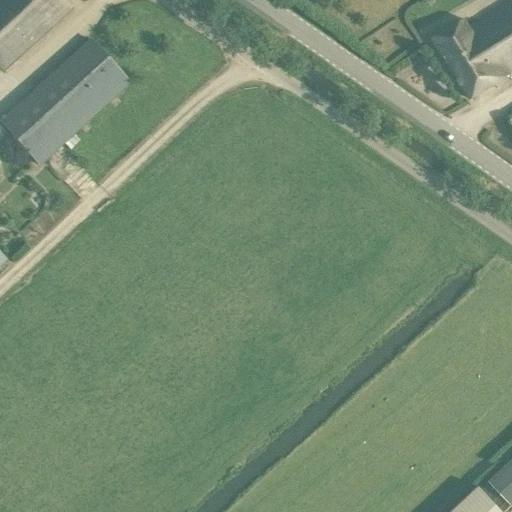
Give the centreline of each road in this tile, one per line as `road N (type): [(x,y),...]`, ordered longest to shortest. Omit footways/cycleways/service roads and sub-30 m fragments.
road 1 (unclassified): [(511,238),(160,0)]
road 2 (tertiary): [(511,177),(256,0)]
